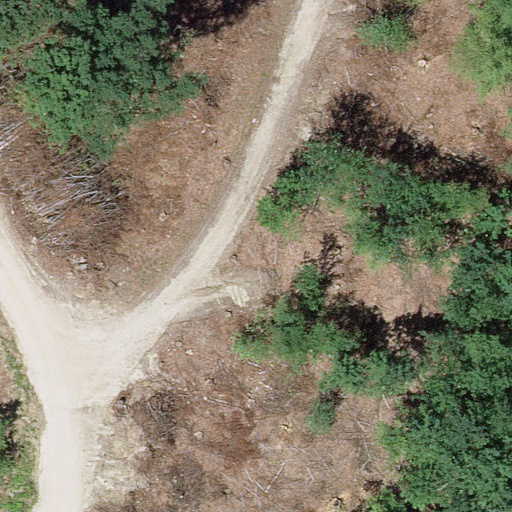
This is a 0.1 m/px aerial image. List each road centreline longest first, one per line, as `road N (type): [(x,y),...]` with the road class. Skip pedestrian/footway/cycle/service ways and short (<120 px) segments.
road 1 (track): [(317,0),(262,151),(163,321),(82,414),(61,511)]
road 2 (track): [(82,414),(0,277)]
